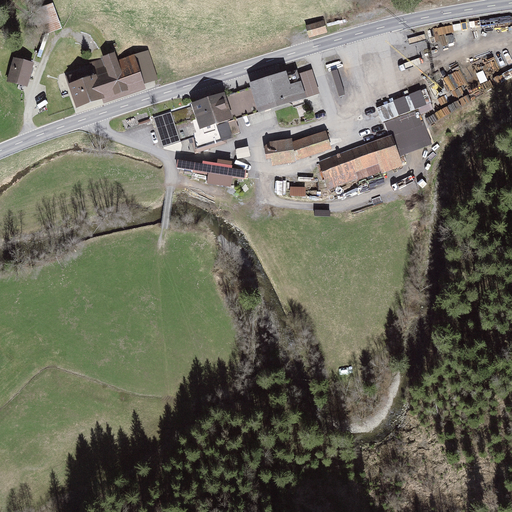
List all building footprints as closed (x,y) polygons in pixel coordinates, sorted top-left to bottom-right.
[(52,5),(36,11),(45,34),(60,28),(52,5)] [(326,21),(307,26),(311,38),(329,33),(326,21)] [(435,38),(455,36),(454,29),(421,33),(424,59),(437,58),(435,38)] [(148,53),(68,76),(77,108),(157,85),(148,53)] [(34,64),(14,58),(7,82),(27,88),(34,64)] [(151,118),(161,148),(180,142),(175,125),(198,118),(203,134),(309,102),(301,73),(151,118)] [(420,112),(421,116),(433,112),(426,92),(378,108),(383,124),(420,112)] [(293,145),(265,146),(266,165),(295,164),(332,152),(326,134),(293,145)] [(390,142),(319,168),(328,193),(399,168),(390,142)] [(239,161),(251,160),(250,152),(238,153),(239,161)] [(247,172),(178,160),(176,169),(246,180),(247,172)] [(307,200),(307,189),(291,188),(291,199),(307,200)]
